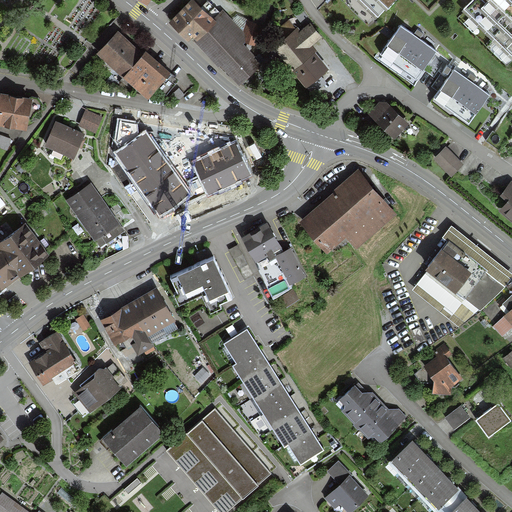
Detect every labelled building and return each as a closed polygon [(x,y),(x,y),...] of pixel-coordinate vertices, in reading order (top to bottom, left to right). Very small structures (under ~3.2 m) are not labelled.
[(194,0),(191,0),(170,23),(190,42),(193,39),(197,42),(217,22),(194,0)] [(344,0),(368,24),(393,0),(344,0)] [(511,0),(473,0),(465,9),(467,11),(460,18),(507,65),(511,60),(511,0)] [(256,5),(251,19),(263,22),(267,9),(256,5)] [(231,77),(240,85),(261,65),(254,58),(256,57),(244,44),(245,43),(244,31),(223,10),(214,19),(217,22),(197,42),(219,68),(221,66),(223,69),(231,77)] [(274,44),(306,83),(315,76),(328,66),(314,48),(317,46),(314,42),(324,34),(312,19),(300,28),(290,16),(276,27),(284,37),(274,44)] [(271,25),(263,22),(251,19),(247,17),(244,31),(245,43),(264,48),(271,25)] [(431,56),(437,48),(420,36),(423,33),(418,29),(415,33),(401,23),(379,52),(416,78),(431,56)] [(124,72),(142,49),(118,27),(97,49),(124,75),(125,73),(124,72)] [(166,93),(179,78),(167,69),(170,66),(145,45),(142,49),(124,72),(125,73),(149,93),(156,84),(166,93)] [(490,94),(455,69),(435,97),(469,122),(490,94)] [(1,87),(0,95),(0,120),(26,125),(27,116),(31,118),(37,110),(42,107),(43,101),(38,95),(32,93),(1,87)] [(185,93),(179,87),(170,96),(179,98),(185,93)] [(385,126),(396,135),(409,121),(387,100),(380,100),(369,112),(385,126)] [(86,108),(79,123),(95,131),(102,115),(86,108)] [(186,144),(212,149),(218,121),(191,116),(186,144)] [(73,155),(84,130),(56,117),(45,142),(73,155)] [(110,158),(128,144),(115,128),(98,142),(110,158)] [(493,131),(486,140),(498,149),(505,140),(493,131)] [(0,133),(0,134),(0,146),(7,149),(11,137),(0,133)] [(117,153),(160,214),(188,194),(146,133),(117,153)] [(194,163),(209,194),(250,175),(235,144),(194,163)] [(462,164),(445,148),(433,160),(450,176),(462,164)] [(320,203),(302,218),(327,246),(347,229),(357,241),(393,210),(358,170),(320,203)] [(498,206),(511,217),(511,179),(500,192),(506,196),(498,206)] [(100,245),(124,228),(118,221),(120,220),(112,209),(92,180),(67,197),(100,245)] [(0,287),(12,278),(47,250),(17,212),(0,225),(0,287)] [(270,219),(243,234),(274,294),(293,284),(291,281),(306,273),(291,245),(285,248),(270,219)] [(441,237),(445,241),(448,238),(487,269),(485,272),(503,286),(511,275),(511,274),(451,225),(441,237)] [(478,309),(503,286),(485,272),(487,269),(448,238),(445,241),(415,283),(452,314),(465,298),(478,309)] [(218,297),(232,290),(214,252),(171,273),(177,287),(174,288),(180,300),(202,289),(210,306),(220,301),(218,297)] [(100,316),(115,341),(116,340),(121,348),(132,342),(138,351),(153,342),(152,340),(177,326),(173,318),(176,317),(157,283),(100,316)] [(281,293),(287,304),(298,298),(292,287),(281,293)] [(511,327),(511,291),(499,303),(506,311),(504,312),(505,314),(493,324),(502,334),(511,326),(511,327)] [(83,313),(75,318),(84,330),(92,325),(83,313)] [(485,318),(481,321),(485,327),(489,323),(485,318)] [(226,327),(232,336),(238,332),(232,323),(226,327)] [(302,463),(325,448),(316,434),(304,415),(298,407),(283,383),(273,368),(268,360),(255,340),(247,326),(238,332),(232,336),(224,341),(237,361),(232,364),(284,445),(288,442),(302,463)] [(58,329),(39,341),(45,350),(29,360),(44,383),(54,377),(56,380),(81,365),(58,329)] [(451,391),(452,383),(462,376),(448,357),(453,353),(446,344),(434,352),(437,356),(425,365),(426,367),(417,373),(422,381),(432,382),(434,382),(433,389),(451,391)] [(511,349),(503,356),(511,366),(511,365),(511,349)] [(74,391),(90,411),(123,385),(106,364),(104,365),(99,365),(95,368),(95,372),(80,383),(81,385),(74,391)] [(199,382),(207,378),(209,382),(217,378),(210,365),(195,372),(199,382)] [(372,433),(376,433),(380,438),(407,416),(400,407),(388,405),(373,390),(362,390),(356,382),(339,396),(346,403),(345,407),(343,409),(356,423),(355,424),(358,426),(358,425),(368,436),(372,433)] [(480,415),(476,418),(487,433),(510,416),(498,401),(480,415)] [(140,404),(103,437),(110,445),(127,464),(164,431),(140,404)] [(218,404),(168,449),(224,511),(274,467),(218,404)] [(446,416),(455,427),(470,416),(460,404),(446,416)] [(388,459),(434,508),(458,485),(412,436),(388,459)] [(350,510),(369,493),(339,460),(329,469),(340,481),(325,494),(335,505),(341,500),(350,510)] [(138,476),(125,487),(129,492),(142,480),(138,476)] [(458,485),(434,508),(437,511),(447,511),(467,494),(458,485)] [(0,494),(0,511),(31,511),(2,492),(0,494)] [(484,511),(467,494),(447,511),(484,511)]
